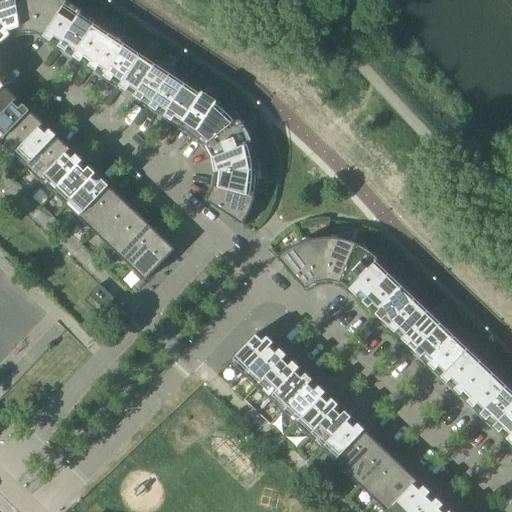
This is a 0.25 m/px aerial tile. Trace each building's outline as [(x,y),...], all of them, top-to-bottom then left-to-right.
[(0,0),(0,20),(10,37),(21,33),(15,0),(0,0)] [(15,0),(21,33),(32,34),(39,0),(15,0)] [(39,0),(32,34),(43,38),(67,3),(62,0),(61,0),(39,0)] [(82,13),(67,3),(43,38),(58,48),(82,13)] [(97,23),(82,13),(58,48),(73,58),(97,23)] [(0,44),(0,45),(10,37),(0,20),(0,44)] [(112,33),(97,23),(73,58),(88,68),(112,33)] [(127,43),(112,33),(88,68),(103,78),(127,43)] [(142,53),(127,43),(103,78),(119,88),(142,53)] [(157,63),(142,53),(119,88),(134,98),(157,63)] [(172,73),(157,63),(134,98),(149,108),(172,73)] [(187,83),(172,73),(149,108),(164,118),(187,83)] [(202,92),(187,83),(164,118),(179,128),(202,92)] [(0,91),(0,118),(16,101),(3,88),(0,91)] [(217,102),(202,92),(179,128),(194,138),(217,102)] [(0,118),(0,143),(0,144),(29,113),(16,101),(0,118)] [(222,106),(217,102),(194,138),(205,147),(238,121),(234,116),(230,113),(226,109),(222,106)] [(0,144),(13,156),(43,126),(29,113),(0,144)] [(240,125),(238,121),(205,147),(212,160),(251,145),(251,143),(248,138),(246,134),(243,129),(240,125)] [(13,156),(26,169),(56,138),(43,126),(13,156)] [(26,169),(40,181),(69,151),(56,138),(26,169)] [(252,148),(251,145),(212,160),(215,174),(257,172),(257,169),(256,164),(255,158),(254,153),(252,148)] [(40,181),(53,194),(82,163),(69,151),(40,181)] [(53,194),(66,206),(95,176),(82,163),(53,194)] [(257,174),(257,172),(215,174),(213,188),(254,200),(255,195),(256,190),(256,185),(257,180),(257,174)] [(66,206),(79,219),(108,188),(95,176),(66,206)] [(79,219),(92,231),(121,201),(108,188),(79,219)] [(252,206),(254,200),(213,188),(207,202),(242,225),(245,220),(248,215),(250,211),(252,206)] [(92,231),(105,243),(134,213),(121,201),(92,231)] [(105,243),(118,256),(147,225),(134,213),(105,243)] [(118,256),(131,268),(160,238),(147,225),(118,256)] [(160,238),(131,268),(145,281),(174,251),(160,238)] [(316,284),(328,282),(328,240),(326,240),(321,240),(316,240),(312,241),(307,242),(301,244),(316,284)] [(328,282),(339,284),(355,245),(350,243),(345,242),(341,241),(336,240),(331,240),(328,240),(328,282)] [(305,290),(316,284),(301,244),(298,246),(293,248),(289,250),(285,253),(281,256),(277,259),(305,290)] [(339,284),(349,291),(378,260),(375,258),(372,255),(368,252),(364,249),(359,247),(355,245),(339,284)] [(349,291),(362,303),(391,273),(378,260),(349,291)] [(362,303),(375,315),(404,285),(391,273),(362,303)] [(375,315),(388,328),(417,297),(404,285),(375,315)] [(89,296),(106,312),(116,302),(98,286),(89,296)] [(388,328),(401,340),(430,310),(417,297),(388,328)] [(401,340),(414,353),(443,322),(430,310),(401,340)] [(414,353),(428,365),(457,335),(443,322),(414,353)] [(230,362),(243,375),(272,345),(259,332),(230,362)] [(428,365),(441,378),(470,347),(457,335),(428,365)] [(243,375),(256,388),(285,357),(272,345),(243,375)] [(441,378),(454,390),(483,360),(470,347),(441,378)] [(256,388),(269,400),(298,370),(285,357),(256,388)] [(454,390),(467,403),(496,372),(483,360),(454,390)] [(269,400),(282,413),(311,382),(298,370),(269,400)] [(467,403),(480,415),(509,385),(496,372),(467,403)] [(282,413),(295,425),(324,395),(311,382),(282,413)] [(480,415),(493,428),(511,407),(511,387),(509,385),(480,415)] [(295,425),(309,438),(338,407),(324,395),(295,425)] [(309,438),(321,450),(351,420),(338,407),(309,438)] [(511,407),(493,428),(506,440),(511,433),(511,407)] [(321,450),(335,462),(364,432),(351,420),(321,450)] [(335,462),(348,475),(377,445),(364,432),(335,462)] [(348,475),(361,488),(390,457),(377,445),(348,475)] [(361,488),(374,500),(403,470),(390,457),(361,488)] [(374,500),(386,511),(387,511),(416,482),(403,470),(374,500)] [(387,511),(412,511),(429,494),(416,482),(387,511)] [(412,511),(437,511),(442,507),(429,494),(412,511)]
